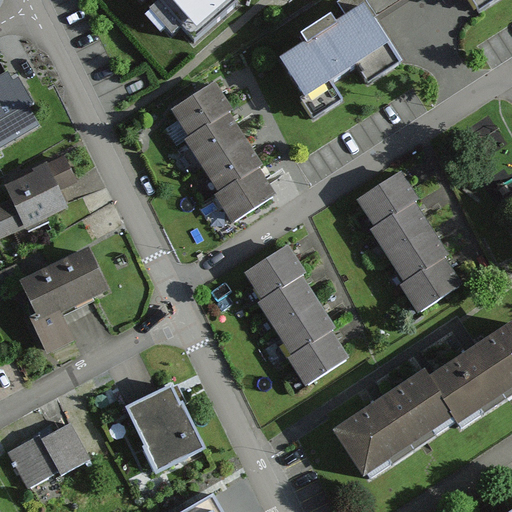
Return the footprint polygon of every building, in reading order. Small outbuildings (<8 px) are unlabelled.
[(159,0),(188,33),(225,0),(159,0)] [(389,58),(361,11),(272,66),(301,112),(389,58)] [(0,150),(36,130),(5,77),(0,79),(0,150)] [(215,81),(171,110),(189,136),(183,139),(218,192),(215,194),(233,221),(276,193),(258,166),(263,163),(229,111),(233,109),(215,81)] [(74,187),(63,161),(2,188),(9,204),(0,207),(0,239),(64,211),(56,195),(74,187)] [(399,183),(357,209),(420,313),(462,287),(399,183)] [(88,248),(20,281),(36,314),(30,317),(48,354),(73,341),(59,313),(108,289),(88,248)] [(291,258),(250,282),(313,386),(354,362),(291,258)] [(511,334),(434,385),(458,423),(466,435),(511,404),(511,334)] [(428,377),(337,436),(368,482),(458,423),(434,385),(428,377)] [(173,386),(122,411),(155,479),(206,454),(173,386)] [(68,426),(9,458),(31,498),(90,466),(68,426)] [(217,511),(212,503),(196,511),(217,511)]
